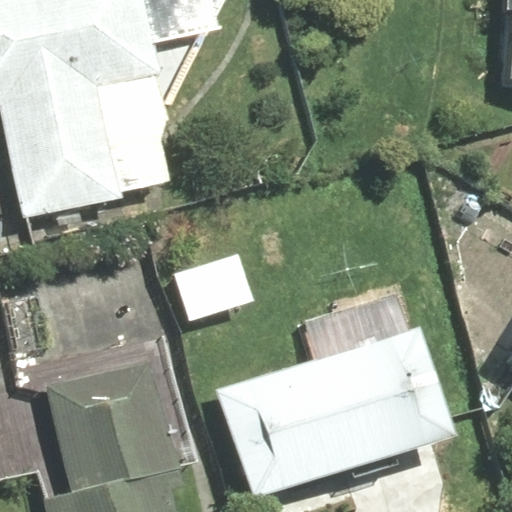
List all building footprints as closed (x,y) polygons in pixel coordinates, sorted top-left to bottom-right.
[(132,0),(0,0),(0,193),(7,226),(104,207),(82,94),(149,81),(132,0)] [(511,92),(511,0),(487,0),(486,21),(493,21),(488,91),(511,92)] [(511,313),(487,353),(511,368),(511,313)] [(400,337),(204,396),(238,506),(434,447),(400,337)] [(22,508),(22,511),(150,511),(148,500),(165,496),(136,367),(35,390),(60,499),(22,508)]
